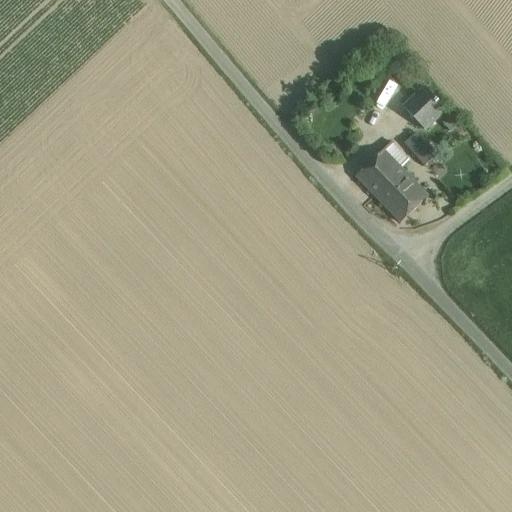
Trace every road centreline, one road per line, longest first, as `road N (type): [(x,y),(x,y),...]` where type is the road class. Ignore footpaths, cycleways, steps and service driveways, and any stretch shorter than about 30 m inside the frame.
road 1 (unclassified): [(399,261),(174,0)]
road 2 (unclassified): [(511,377),(399,261)]
road 3 (unclassified): [(511,178),(399,261)]
